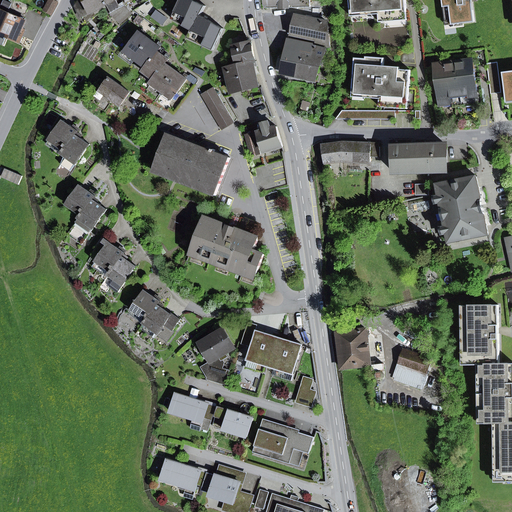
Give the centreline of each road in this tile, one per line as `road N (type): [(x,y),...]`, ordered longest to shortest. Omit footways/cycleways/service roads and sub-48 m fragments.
road 1 (residential): [(305,301),(260,310),(194,308),(132,231),(99,122),(62,102)]
road 2 (residential): [(290,132),(511,132)]
road 3 (residential): [(305,301),(282,289),(235,143),(215,135)]
road 4 (secondary): [(290,132),(317,298)]
road 5 (residential): [(185,379),(317,420),(336,418)]
road 6 (residential): [(213,457),(347,491)]
road 7 (secondary): [(253,0),(290,132)]
road 8 (secondary): [(317,298),(336,418)]
